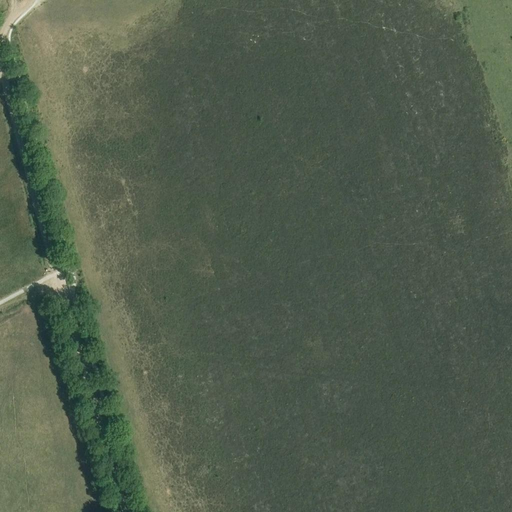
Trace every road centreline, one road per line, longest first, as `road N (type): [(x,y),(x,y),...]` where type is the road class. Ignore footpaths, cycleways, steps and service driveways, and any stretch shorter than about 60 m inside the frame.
road 1 (track): [(57,272),(1,60),(5,31),(30,0)]
road 2 (track): [(57,272),(126,511)]
